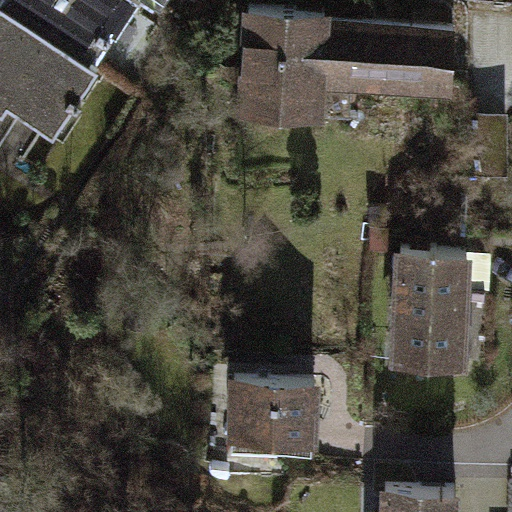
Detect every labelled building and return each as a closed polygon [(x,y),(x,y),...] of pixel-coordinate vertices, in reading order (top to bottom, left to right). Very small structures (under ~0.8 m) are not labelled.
[(120,71),(162,5),(154,0),(17,0),(14,4),(120,71)] [(359,4),(285,0),(258,0),(253,111),(354,116),(355,100),(475,106),(479,29),(358,23),(359,4)] [(72,147),(120,71),(14,4),(0,27),(0,150),(16,161),(38,125),(72,147)] [(490,242),(406,241),(404,367),(488,369),(490,242)] [(339,445),(338,372),(241,373),(241,446),(339,445)] [(479,511),(479,483),(394,484),(394,511),(479,511)]
